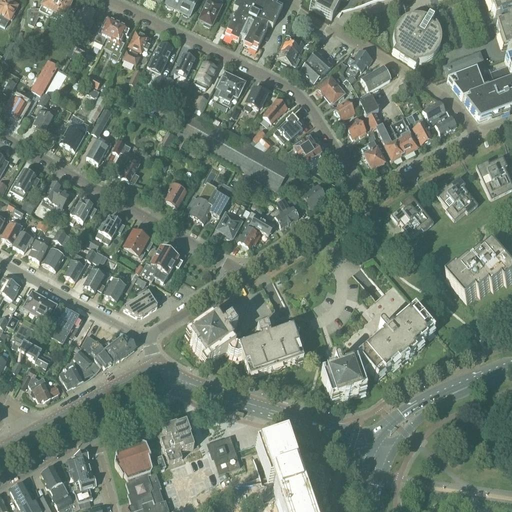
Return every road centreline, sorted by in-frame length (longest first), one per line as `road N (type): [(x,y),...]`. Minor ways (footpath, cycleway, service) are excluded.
road 1 (residential): [(366,198),(466,146),(472,130),(439,95),(289,0)]
road 2 (residential): [(366,198),(306,105),(285,87),(108,0)]
road 3 (residential): [(245,274),(0,136)]
road 4 (tertiary): [(374,446),(215,393)]
road 5 (residential): [(146,337),(0,263)]
road 6 (secondary): [(511,367),(419,405),(374,446)]
road 7 (secondary): [(391,456),(423,415),(511,368)]
road 8 (tertiary): [(154,366),(30,431)]
